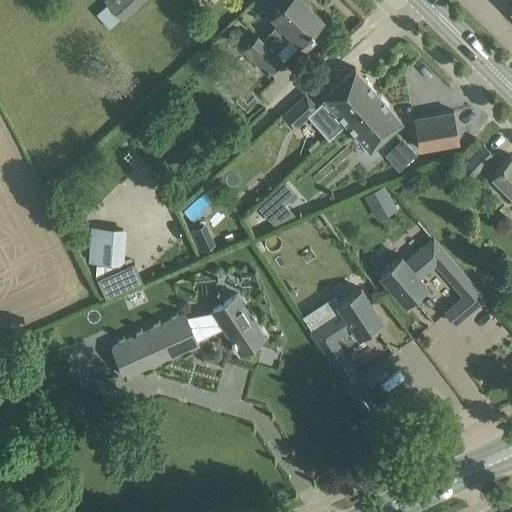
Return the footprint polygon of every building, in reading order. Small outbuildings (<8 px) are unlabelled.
[(108,0),(107,1),(127,24),(151,3),(148,0),(108,0)] [(307,3),(310,0),(309,0),(288,0),(273,15),(280,21),(262,39),(258,35),(245,49),(268,72),(282,58),(276,52),(293,34),(300,41),(309,31),(311,32),(314,29),(312,28),(322,18),(307,3)] [(319,107),(309,116),(329,138),(347,121),(379,93),(355,67),(324,95),(325,97),(317,105),(319,107)] [(317,105),(306,93),(281,115),(294,130),(309,116),(319,107),(317,105)] [(379,93),(347,121),(370,148),(402,119),(379,93)] [(414,117),(420,149),(459,141),(454,110),(414,117)] [(408,161),(417,153),(403,138),(394,146),(408,161)] [(461,166),(472,177),(495,155),(483,143),(461,166)] [(511,155),(492,174),(511,193),(511,155)] [(399,194),(409,199),(414,187),(404,182),(399,194)] [(361,194),(372,217),(395,207),(383,183),(361,194)] [(273,192),(258,205),(273,222),(292,213),(284,204),(273,192)] [(188,230),(198,249),(209,242),(199,224),(188,230)] [(91,226),(89,262),(124,264),(127,229),(91,226)] [(450,307),(460,318),(485,296),(434,237),(406,261),(401,255),(380,274),(403,300),(410,295),(413,298),(427,285),(419,276),(436,262),(465,295),(450,307)] [(353,326),(359,336),(376,326),(373,322),(381,317),(361,288),(338,303),(342,309),(312,329),(355,394),(367,387),(335,338),(353,326)] [(213,310),(189,321),(197,339),(224,326),(233,340),(231,341),(234,344),(236,343),(241,351),(240,352),(241,352),(265,336),(237,293),(215,306),(212,308),(213,310)] [(185,312),(111,344),(125,376),(199,343),(197,339),(189,321),(185,312)] [(226,363),(218,392),(242,398),(249,369),(226,363)]
